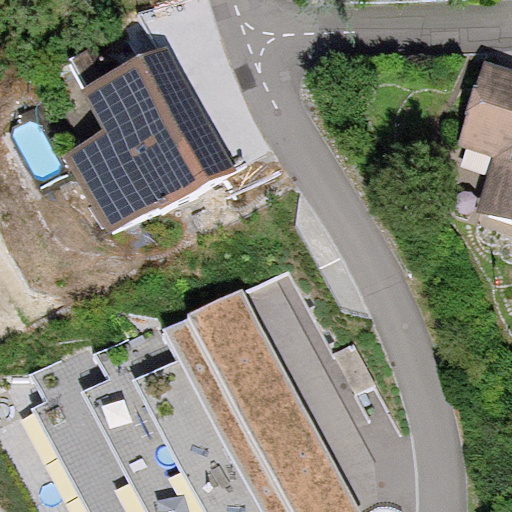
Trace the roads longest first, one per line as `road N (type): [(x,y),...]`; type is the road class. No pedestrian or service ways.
road 1 (residential): [(445,511),(436,426),(385,277),(283,117),(251,46)]
road 2 (residential): [(511,27),(303,35),(251,46)]
